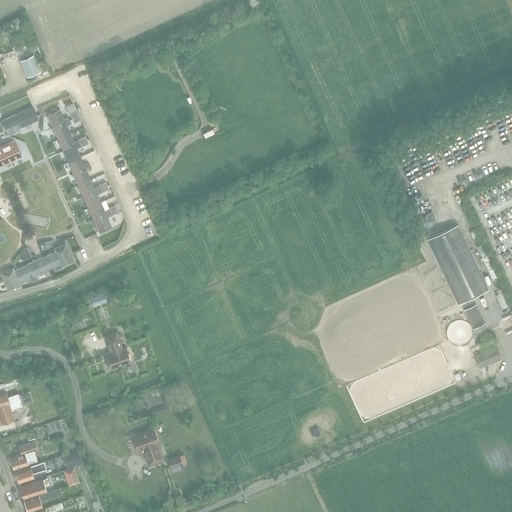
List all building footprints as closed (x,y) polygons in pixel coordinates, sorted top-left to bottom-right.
[(32,54),(19,60),(27,76),(40,70),(32,54)] [(37,118),(32,106),(1,120),(4,127),(19,121),(21,125),(37,118)] [(99,231),(110,226),(106,216),(110,214),(108,208),(103,210),(95,193),(100,191),(97,185),(93,187),(85,170),(90,168),(87,162),(83,164),(75,148),(80,145),(77,139),(72,141),(65,125),(70,123),(67,116),(62,118),(58,109),(47,114),(99,231)] [(14,140),(0,146),(6,161),(20,155),(14,140)] [(458,303),(490,288),(458,223),(427,238),(458,303)] [(62,267),(73,261),(65,243),(54,248),(55,251),(14,270),(12,267),(0,272),(8,291),(21,285),(20,282),(28,278),(30,282),(37,279),(35,275),(60,263),(62,267)] [(105,300),(103,293),(89,297),(92,304),(105,300)] [(473,328),(486,322),(477,303),(464,309),(473,328)] [(104,353),(109,368),(130,361),(125,346),(122,347),(116,331),(104,335),(109,351),(104,353)] [(496,345),(474,354),(480,368),(502,358),(496,345)] [(0,420),(1,423),(14,419),(11,409),(22,406),(18,393),(7,397),(5,390),(1,391),(0,387),(0,420)] [(158,443),(153,427),(132,435),(137,450),(143,448),(148,464),(161,460),(156,443),(158,443)] [(28,463),(37,460),(34,450),(36,449),(34,441),(18,446),(21,453),(10,457),(14,468),(28,464),(28,463)] [(77,451),(66,455),(70,465),(81,462),(77,451)] [(166,459),(171,473),(184,469),(179,455),(166,459)] [(31,469),(40,467),(39,463),(15,471),(18,482),(34,477),(31,469)] [(74,466),(63,470),(66,476),(76,473),(74,466)] [(47,478),(20,487),(23,498),(37,493),(46,490),(44,484),(49,482),(47,478)] [(40,500),(47,497),(61,493),(59,488),(24,500),(28,511),(42,506),(40,500)]
